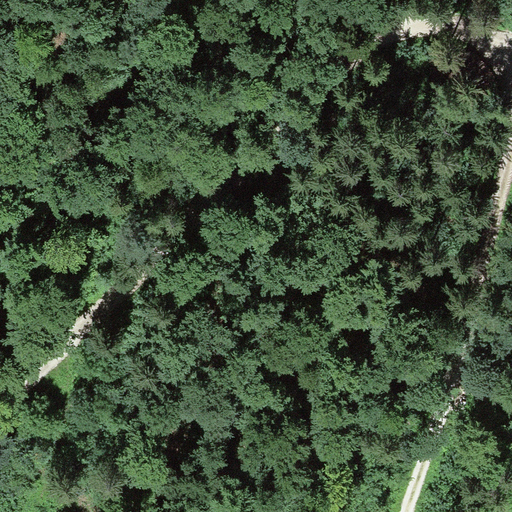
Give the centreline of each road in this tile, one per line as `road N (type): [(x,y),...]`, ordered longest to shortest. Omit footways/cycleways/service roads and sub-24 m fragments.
road 1 (track): [(0,416),(359,42),(419,19),(511,57)]
road 2 (track): [(511,149),(401,511)]
